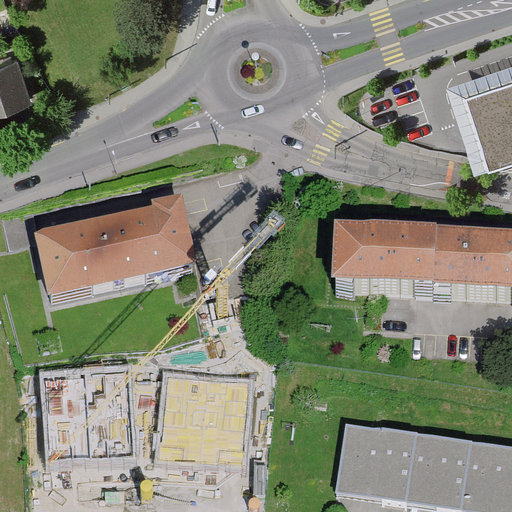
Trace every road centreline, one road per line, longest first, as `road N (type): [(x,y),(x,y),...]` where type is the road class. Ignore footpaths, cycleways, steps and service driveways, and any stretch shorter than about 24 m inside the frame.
road 1 (residential): [(282,113),(326,143),(511,187)]
road 2 (secondary): [(216,96),(0,184)]
road 3 (secondary): [(511,0),(304,66)]
